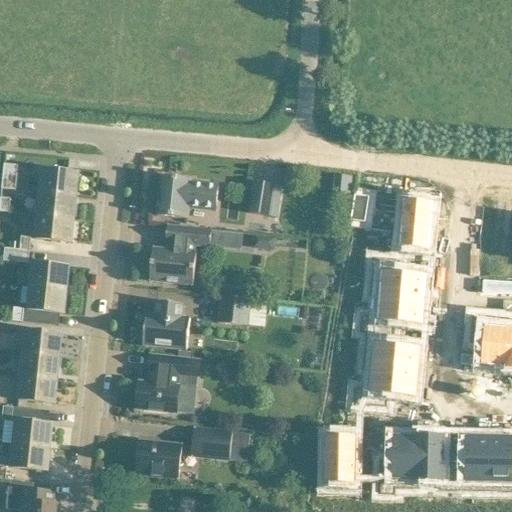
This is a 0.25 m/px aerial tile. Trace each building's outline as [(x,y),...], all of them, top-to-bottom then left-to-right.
[(18,167),(5,165),(2,190),(16,192),(18,167)] [(40,194),(77,198),(79,174),(43,171),(40,194)] [(190,210),(215,212),(217,213),(219,185),(193,183),(193,181),(161,177),(157,217),(189,220),(190,210)] [(275,186),(255,183),(250,214),(270,218),(275,186)] [(38,217),(74,220),(77,198),(40,194),(38,217)] [(355,196),(351,221),(365,224),(369,198),(355,196)] [(0,212),(10,214),(11,200),(1,199),(0,208),(0,212)] [(406,203),(401,253),(428,256),(433,206),(424,205),(425,202),(414,201),(414,204),(406,203)] [(36,240),(72,244),(74,220),(38,217),(36,240)] [(197,255),(194,254),(195,247),(210,248),(212,232),(168,227),(166,244),(169,244),(168,252),(154,250),(150,282),(193,287),(197,255)] [(30,252),(32,239),(22,238),(20,251),(30,252)] [(20,251),(5,249),(4,262),(29,265),(30,252),(20,251)] [(374,260),(371,298),(376,298),(376,297),(424,302),(426,278),(399,276),(400,263),(374,260)] [(31,288),(67,291),(70,268),(33,264),(31,288)] [(31,288),(28,311),(65,315),(67,291),(31,288)] [(363,319),(361,333),(368,334),(368,333),(394,335),(395,324),(422,326),(424,302),(376,297),(376,298),(374,319),(363,319)] [(218,326),(250,329),(252,300),(220,298),(218,326)] [(144,347),(187,351),(191,320),(183,319),(184,306),(156,303),(155,316),(147,315),(144,347)] [(23,324),(24,310),(14,308),(13,322),(23,324)] [(474,318),(472,344),(485,345),(483,366),(504,368),(505,368),(509,331),(510,331),(511,322),(474,318)] [(23,355),(60,359),(63,336),(26,332),(23,355)] [(368,334),(365,370),(369,371),(369,370),(417,374),(419,351),(393,348),(394,335),(368,333),(368,334)] [(60,359),(23,355),(21,378),(58,382),(60,359)] [(152,357),(151,357),(149,372),(152,373),(150,385),(140,384),(137,410),(178,415),(181,387),(177,386),(178,386),(197,387),(200,361),(152,356),(152,357)] [(356,391),(355,405),(376,407),(387,408),(388,395),(415,398),(417,374),(369,370),(369,371),(367,392),(356,391)] [(21,378),(19,401),(55,405),(58,382),(21,378)] [(325,407),(323,422),(349,424),(350,410),(325,407)] [(13,423),(14,409),(4,408),(2,422),(13,423)] [(14,445),(51,449),(53,426),(16,422),(14,445)] [(248,463),(251,435),(196,430),(193,458),(248,463)] [(327,437),(326,483),(353,483),(354,438),(327,437)] [(418,438),(418,440),(419,440),(418,486),(419,486),(440,487),(440,490),(454,491),(454,466),(442,466),(442,439),(418,438)] [(381,463),(381,495),(395,496),(395,489),(419,490),(419,486),(418,486),(419,440),(418,440),(395,439),(394,463),(381,463)] [(454,466),(454,491),(490,492),(491,441),(467,440),(467,467),(454,466)] [(511,441),(491,441),(490,492),(511,492),(511,441)] [(138,459),(136,476),(179,480),(183,447),(140,442),(139,445),(136,445),(135,458),(138,459)] [(12,469),(48,473),(51,449),(14,445),(12,469)] [(21,511),(57,511),(58,505),(55,504),(56,493),(8,488),(6,510),(22,511),(21,511)] [(208,511),(210,492),(186,490),(184,511),(208,511)]
